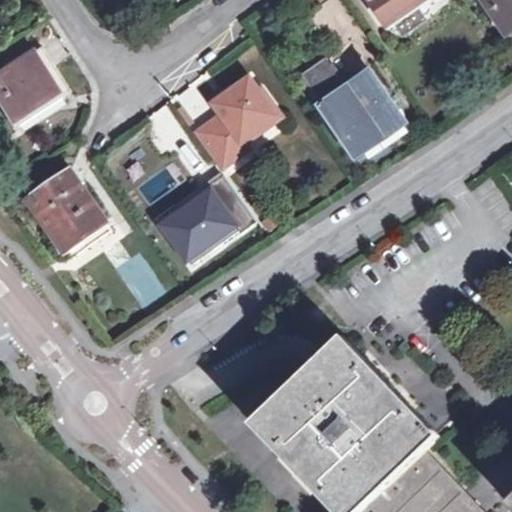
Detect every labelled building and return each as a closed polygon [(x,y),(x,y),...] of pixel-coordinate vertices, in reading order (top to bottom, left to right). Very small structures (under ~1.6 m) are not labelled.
[(370,0),(388,26),(424,0),(370,0)] [(438,0),(424,0),(388,26),(393,34),(440,2),(438,0)] [(511,0),(490,0),(510,30),(511,28),(511,0)] [(42,48),(0,76),(0,100),(16,125),(61,95),(46,71),(53,65),(42,48)] [(326,58),(302,75),(366,165),(391,150),(384,140),(406,125),(371,73),(356,83),(352,77),(345,77),(341,80),(326,58)] [(279,115),(253,79),(220,103),(226,113),(202,132),(227,166),(251,148),(246,139),(279,115)] [(288,128),(279,115),(246,139),(251,148),(227,166),(233,174),(261,154),(263,145),(288,128)] [(72,166),(25,197),(65,258),(84,245),(77,237),(106,216),(72,166)] [(511,167),(502,173),(510,184),(511,182),(511,167)] [(223,177),(159,222),(189,265),(253,220),(223,177)] [(273,212),(261,221),(269,232),(281,224),(273,212)] [(112,225),(106,216),(77,237),(84,245),(112,225)] [(348,511),(443,511),(462,494),(422,451),(437,434),(430,427),(427,428),(345,344),(262,424),(348,511)] [(480,511),(462,494),(443,511),(480,511)]
